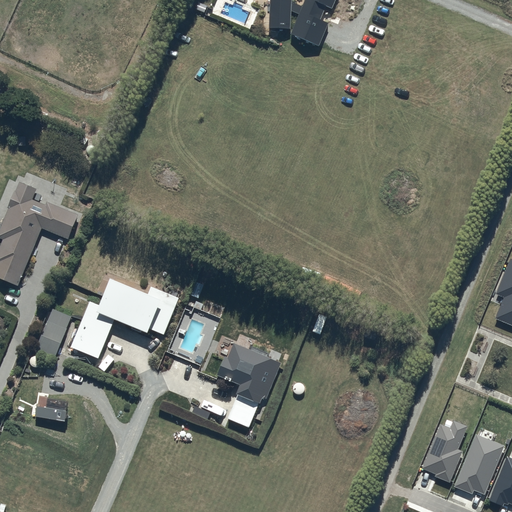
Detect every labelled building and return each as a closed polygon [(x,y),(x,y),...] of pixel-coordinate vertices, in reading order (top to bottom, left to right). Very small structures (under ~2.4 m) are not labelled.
[(293,36),(294,0),(273,0),(271,35),(293,36)] [(309,0),(293,41),(319,51),(340,0),(309,0)] [(69,239),(78,215),(47,202),(46,205),(43,204),(46,196),(39,194),(36,202),(33,201),(37,189),(18,181),(0,230),(0,238),(2,240),(0,245),(0,278),(20,286),(41,229),(69,239)] [(511,259),(496,294),(504,297),(496,318),(511,325),(511,259)] [(99,359),(115,320),(147,333),(149,328),(163,334),(179,299),(179,298),(151,286),(147,295),(110,280),(99,306),(90,302),(71,347),(99,359)] [(38,356),(57,363),(73,321),(54,314),(38,356)] [(266,400),(281,363),(267,358),(269,354),(252,347),(251,350),(235,343),(229,359),(224,357),(216,376),(241,386),(228,420),(250,428),(262,398),(266,400)] [(70,419),(40,416),(39,426),(69,429),(70,419)] [(468,426),(453,420),(450,427),(440,424),(421,468),(436,474),(435,476),(450,482),(463,451),(458,450),(468,426)] [(505,446),(476,434),(454,486),(472,494),(474,490),(485,495),(505,446)] [(511,458),(507,456),(489,501),(503,506),(504,503),(508,505),(509,503),(511,504),(511,458)]
